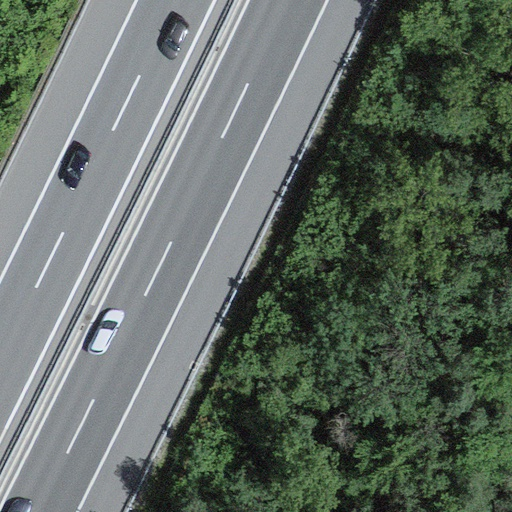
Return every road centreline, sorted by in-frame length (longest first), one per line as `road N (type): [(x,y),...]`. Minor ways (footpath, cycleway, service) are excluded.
road 1 (motorway): [(37,511),(287,0)]
road 2 (motorway): [(175,0),(0,359)]
